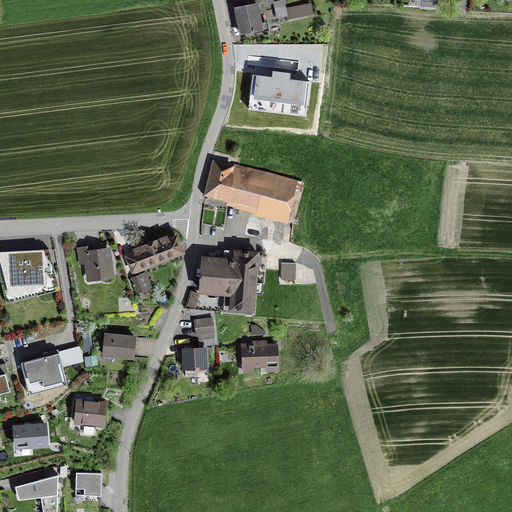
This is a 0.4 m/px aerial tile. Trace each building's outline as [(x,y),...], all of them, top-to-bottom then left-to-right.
[(286,8),(285,0),(274,2),(273,2),(274,5),(277,20),(287,17),(288,17),(286,8)] [(314,16),(312,3),(286,8),(288,17),(287,17),(288,21),(314,16)] [(240,37),(264,32),(258,4),(241,8),(234,9),(240,37)] [(314,97),(302,97),(302,67),(278,67),(278,70),(245,70),(244,109),(266,109),(266,114),(314,114),(314,97)] [(213,161),(203,197),(227,204),(226,206),(236,209),(236,210),(255,215),(255,217),(276,223),(276,222),(287,225),(288,222),(293,224),(305,183),(234,164),(233,167),(213,161)] [(178,231),(168,235),(167,232),(132,246),(133,250),(124,253),(132,272),(134,271),(135,272),(150,266),(149,264),(185,250),(178,231)] [(110,245),(91,248),(90,244),(76,246),(79,264),(84,263),(87,280),(115,276),(110,245)] [(198,291),(224,293),(223,311),(252,314),(253,309),(255,309),(260,248),(234,246),(233,248),(224,248),(224,254),(201,253),(198,291)] [(0,280),(6,303),(38,294),(38,293),(60,287),(49,248),(44,248),(44,247),(0,249),(0,280)] [(281,278),(296,279),(296,262),(281,262),(281,278)] [(152,287),(146,271),(130,277),(136,293),(152,287)] [(200,292),(192,289),(187,304),(196,306),(200,292)] [(168,302),(167,294),(157,296),(159,304),(168,302)] [(213,316),(194,318),(196,335),(198,335),(213,333),(215,333),(213,316)] [(251,324),(251,334),(265,333),(265,331),(256,324),(251,324)] [(134,357),(137,333),(104,330),(102,354),(134,357)] [(203,345),(214,343),(213,333),(198,335),(199,343),(203,343),(203,345)] [(252,339),(252,341),(241,342),(242,372),(254,371),(254,366),(266,365),(266,370),(279,369),(278,341),(267,342),(267,339),(252,339)] [(24,360),(21,361),(29,393),(68,383),(63,366),(84,360),(80,344),(59,350),(58,348),(42,352),(43,354),(24,359),(24,360)] [(182,346),(182,368),(185,368),(185,375),(196,375),(195,368),(208,367),(207,345),(182,346)] [(0,399),(1,399),(0,396),(0,393),(10,391),(6,372),(8,371),(6,363),(0,364),(0,399)] [(74,423),(105,426),(107,399),(76,396),(74,423)] [(47,419),(12,422),(14,447),(49,444),(47,419)] [(102,471),(76,470),(76,493),(101,494),(102,471)] [(57,511),(58,473),(15,484),(19,498),(40,495),(43,511),(57,511)]
